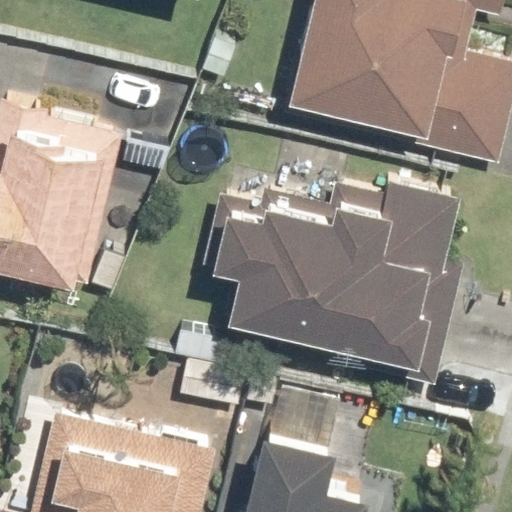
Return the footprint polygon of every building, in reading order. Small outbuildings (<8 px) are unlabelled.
[(301,0),(276,102),(494,156),(511,84),(511,49),(466,38),(475,1),(496,6),(497,0),(301,0)] [(0,257),(84,278),(123,116),(0,86),(0,257)] [(331,351),(430,376),(462,250),(442,245),(458,185),(382,166),(378,183),(329,171),(324,191),(257,175),(253,190),(214,180),(195,255),(227,263),(215,308),(335,338),(331,351)] [(354,511),(362,480),(320,469),(340,389),(274,373),(263,419),(256,417),(232,511),(227,511),(224,511),(354,511)] [(198,511),(215,438),(47,401),(22,511),(198,511)]
